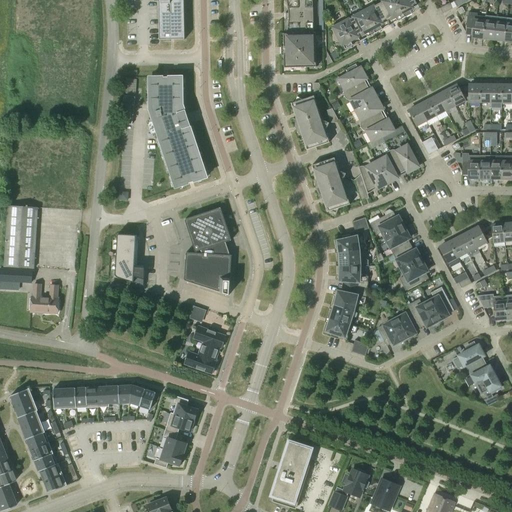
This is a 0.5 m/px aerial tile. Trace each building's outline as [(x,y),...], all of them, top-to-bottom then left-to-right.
[(16,0),(15,39),(79,41),(80,0),(16,0)] [(153,0),(154,2),(158,2),(159,40),(184,40),(183,0),(153,0)] [(286,0),(287,3),(288,8),(288,14),(286,14),(286,12),(285,12),(286,20),(286,18),(288,18),(288,24),(287,29),(286,34),(283,34),(284,46),(281,46),(281,56),(284,55),(284,68),(316,67),(315,33),(314,33),(312,0),(286,0)] [(405,18),(394,0),(381,0),(383,2),(378,4),(387,21),(395,17),(397,22),(405,18)] [(394,0),(405,18),(412,14),(409,9),(417,5),(414,0),(394,0)] [(443,14),(453,8),(450,3),(440,8),(443,14)] [(372,4),(362,10),(375,34),(382,30),(380,25),(387,21),(378,4),(373,7),(372,4)] [(460,15),(465,12),(462,7),(457,10),(460,15)] [(353,17),(348,20),(358,37),(365,33),(368,38),(375,34),(362,10),(352,15),(353,17)] [(483,38),(485,17),(477,16),(477,13),(468,12),(466,34),(472,34),(472,37),(471,37),(483,38)] [(486,16),(485,17),(483,38),(494,40),(496,17),(486,16)] [(507,19),(496,17),(494,40),(505,41),(507,19)] [(358,37),(348,20),(344,22),(343,20),(332,26),(336,34),(335,35),(334,36),(334,37),(334,38),(334,39),(334,40),(335,40),(335,41),(336,41),(336,42),(337,42),(338,42),(339,42),(340,42),(341,42),(345,50),(353,46),(350,41),(358,37)] [(343,97),(344,97),(367,85),(362,76),(364,75),(361,68),(359,69),(356,64),(346,69),(347,72),(338,77),(344,89),(344,90),(344,91),(343,93),(343,94),(344,95),(344,96),(344,97),(343,97)] [(157,120),(166,149),(179,188),(210,177),(192,124),(192,125),(188,113),(189,113),(186,104),(185,77),(153,77),(153,110),(157,120)] [(137,87),(137,78),(127,78),(126,87),(137,87)] [(318,96),(324,94),(319,83),(314,83),(314,93),(317,93),(318,96)] [(367,85),(344,97),(344,98),(344,97),(345,98),(346,99),(347,100),(348,100),(349,101),(350,101),(351,101),(356,111),(377,99),(374,93),(372,94),(367,85)] [(447,90),(455,105),(465,100),(457,86),(458,85),(457,85),(447,90)] [(480,102),(480,85),(468,85),(468,86),(469,86),(469,102),(480,102)] [(491,85),(480,85),(480,102),(491,102),(491,85)] [(501,108),(501,102),(501,85),(491,85),(491,102),(491,108),(501,108)] [(511,85),(501,85),(501,102),(511,102),(511,85)] [(447,90),(437,95),(445,110),(455,105),(447,90)] [(333,95),(327,98),(330,104),(336,101),(333,95)] [(437,95),(428,101),(436,115),(445,110),(437,95)] [(124,96),(121,123),(123,124),(132,125),(132,124),(131,124),(134,97),(135,97),(124,96)] [(297,120),(299,122),(303,136),(303,138),(307,150),(329,143),(325,131),(329,123),(322,119),(314,96),(303,100),(297,97),(292,107),(295,116),(299,118),(297,120)] [(377,99),(356,111),(361,120),(360,121),(360,122),(360,123),(360,124),(360,125),(360,126),(360,127),(360,128),(383,116),(378,107),(380,106),(377,99)] [(436,115),(428,101),(418,106),(426,120),(436,115)] [(341,107),(337,102),(332,105),(335,111),(341,107)] [(426,120),(418,106),(408,111),(408,112),(409,111),(417,126),(426,120)] [(340,123),(332,109),(327,110),(331,123),(340,123)] [(388,125),(383,116),(360,128),(361,128),(362,129),(362,130),(363,130),(364,131),(365,132),(367,132),(372,142),(377,139),(382,136),(394,130),(390,124),(388,125)] [(395,131),(399,136),(406,132),(403,127),(395,131)] [(50,197),(81,199),(84,139),(33,136),(32,157),(52,158),(50,197)] [(385,142),(382,136),(377,139),(379,145),(385,142)] [(429,155),(434,152),(438,150),(432,138),(422,143),(429,155)] [(355,149),(362,146),(359,140),(352,144),(355,149)] [(454,151),(460,148),(458,143),(451,146),(454,151)] [(389,150),(401,173),(410,168),(412,171),(418,167),(412,155),(414,154),(409,145),(397,151),(396,150),(394,150),(392,150),(391,150),(390,151),(389,150)] [(385,157),(376,162),(387,183),(394,180),(392,178),(401,173),(389,150),(389,151),(388,152),(387,153),(386,154),(386,155),(385,156),(385,157)] [(462,153),(462,156),(454,156),(458,163),(462,163),(462,176),(468,176),(468,178),(479,179),(480,156),(469,156),(469,154),(462,153)] [(480,156),(479,179),(490,179),(490,156),(480,156)] [(490,156),(490,179),(501,179),(501,156),(490,156)] [(501,156),(501,179),(511,179),(511,156),(501,156)] [(322,193),(322,195),(325,196),(323,200),(326,208),(336,214),(339,208),(350,205),(342,181),(346,174),(338,170),(334,158),(312,165),(316,178),(317,178),(322,193)] [(387,183),(376,162),(367,167),(366,167),(365,166),(364,166),(363,166),(362,166),(361,166),(360,167),(359,167),(359,166),(358,166),(361,174),(367,192),(380,185),(381,187),(387,183)] [(130,176),(131,166),(122,165),(121,175),(130,176)] [(369,198),(367,192),(361,174),(354,180),(361,201),(369,198)] [(120,200),(128,200),(129,191),(120,191),(120,200)] [(8,206),(4,267),(34,269),(37,208),(8,206)] [(184,280),(229,295),(231,255),(230,255),(225,242),(231,240),(220,208),(184,219),(195,252),(201,250),(202,253),(186,252),(184,280)] [(385,212),(385,216),(370,224),(376,235),(382,232),(384,238),(406,226),(403,220),(401,221),(398,216),(396,217),(393,212),(390,210),(385,212)] [(365,217),(359,220),(363,231),(369,229),(365,217)] [(363,231),(359,220),(352,222),(356,233),(362,231),(363,231)] [(511,240),(511,223),(503,224),(504,241),(511,240)] [(504,241),(503,224),(491,225),(491,226),(492,226),(493,242),(494,247),(505,246),(504,241)] [(409,233),(406,226),(384,238),(393,254),(411,245),(408,239),(410,238),(407,234),(409,233)] [(479,227),(469,232),(477,247),(486,242),(479,227)] [(469,232),(459,237),(467,252),(477,247),(469,232)] [(363,233),(359,234),(335,240),(336,248),(339,248),(340,252),(340,253),(358,250),(361,250),(362,251),(366,250),(363,233)] [(138,236),(119,235),(117,277),(145,286),(146,271),(146,268),(136,268),(138,236)] [(467,252),(459,237),(450,242),(457,257),(467,252)] [(457,257),(450,242),(439,248),(440,248),(451,268),(460,263),(457,257)] [(411,245),(393,254),(402,271),(423,259),(420,253),(418,254),(416,249),(414,250),(411,245)] [(340,253),(340,252),(337,253),(338,262),(341,261),(341,266),(362,266),(368,266),(368,260),(362,257),(362,251),(361,250),(358,250),(340,253)] [(423,259),(402,271),(405,276),(400,279),(406,290),(428,278),(425,272),(427,271),(425,267),(427,266),(423,259)] [(341,266),(338,266),(337,275),(341,275),(340,280),(343,280),(342,286),(367,290),(368,276),(362,273),(362,266),(341,266)] [(32,271),(0,268),(0,289),(7,290),(7,282),(19,282),(31,283),(32,271)] [(461,288),(471,283),(468,278),(459,283),(461,288)] [(477,290),(482,287),(480,282),(474,285),(477,290)] [(57,313),(58,299),(57,299),(58,286),(51,286),(50,298),(40,298),(41,285),(34,285),(33,297),(32,297),(31,312),(57,313)] [(367,290),(342,286),(341,293),(338,292),(337,297),(334,296),(332,305),(335,306),(335,305),(353,311),(356,312),(358,305),(364,303),(367,290)] [(434,298),(427,302),(439,323),(445,320),(444,318),(449,315),(447,313),(453,310),(441,287),(431,293),(434,298)] [(506,318),(504,296),(493,297),(493,294),(477,296),(484,308),(494,307),(495,319),(494,319),(506,318)] [(439,323),(427,302),(422,304),(419,299),(408,305),(411,311),(411,310),(420,328),(426,325),(427,327),(431,325),(432,326),(439,323)] [(335,305),(335,306),(334,310),(331,309),(328,318),(331,319),(351,326),(351,325),(354,316),(351,316),(353,311),(335,305)] [(203,309),(192,306),(190,311),(201,315),(203,309)] [(411,311),(394,319),(406,341),(412,337),(411,335),(416,333),(415,331),(420,328),(411,310),(411,311)] [(331,319),(329,324),(326,323),(323,332),(331,335),(331,337),(338,339),(339,337),(347,340),(349,333),(355,333),(357,327),(351,325),(351,326),(331,319)] [(406,341),(394,319),(377,328),(387,346),(393,342),(394,345),(398,342),(399,344),(406,341)] [(212,374),(216,362),(215,361),(220,347),(221,348),(225,336),(198,326),(197,330),(196,330),(194,334),(196,334),(194,338),(206,343),(201,356),(189,352),(188,356),(186,356),(185,359),(186,360),(185,364),(212,374)] [(358,354),(362,342),(355,340),(351,352),(358,354)] [(362,342),(358,354),(365,356),(369,345),(362,342)] [(469,370),(484,363),(481,357),(484,356),(478,345),(476,347),(474,343),(466,347),(468,351),(458,356),(459,357),(454,360),(458,368),(463,365),(464,366),(466,365),(469,370)] [(476,383),(478,382),(487,400),(485,401),(487,406),(498,400),(496,396),(493,397),(490,392),(491,391),(492,393),(499,389),(498,387),(500,386),(497,381),(498,380),(495,375),(494,376),(489,366),(487,368),(484,363),(469,370),(476,383)] [(119,404),(129,403),(132,385),(118,386),(119,404)] [(130,403),(139,406),(145,389),(132,385),(129,403),(130,403)] [(109,407),(109,404),(108,404),(107,386),(97,387),(98,407),(109,407)] [(109,404),(119,404),(118,386),(107,386),(108,404),(109,404)] [(76,408),(87,408),(86,387),(75,388),(76,408)] [(87,408),(98,407),(97,387),(86,387),(87,408)] [(10,396),(14,407),(33,399),(29,388),(10,396)] [(65,409),(76,408),(75,388),(64,389),(65,409)] [(54,409),(65,409),(64,389),(53,389),(53,390),(53,397),(54,403),(54,409)] [(145,389),(139,406),(150,410),(156,393),(145,389)] [(176,403),(173,414),(194,421),(198,410),(186,406),(188,400),(176,396),(174,402),(176,403)] [(14,407),(18,417),(19,418),(36,411),(37,410),(33,399),(14,407)] [(17,418),(22,429),(40,421),(36,411),(19,418),(18,417),(17,418)] [(171,413),(165,430),(177,434),(179,428),(190,432),(194,421),(173,414),(171,413)] [(22,429),(26,439),(45,432),(40,421),(22,429)] [(168,438),(164,449),(183,455),(183,454),(186,443),(175,440),(177,434),(165,430),(163,436),(168,438)] [(26,439),(30,450),(49,443),(45,432),(26,439)] [(272,501),(296,509),(310,466),(307,464),(312,448),(289,441),(282,464),(285,465),(283,471),(282,470),(272,501)] [(30,450),(34,461),(53,453),(49,443),(30,450)] [(183,455),(164,449),(161,459),(156,458),(154,464),(166,468),(168,462),(180,466),(183,454),(183,455)] [(39,472),(40,471),(57,464),(53,453),(34,461),(39,472)] [(7,459),(0,461),(0,474),(11,470),(7,459)] [(40,471),(44,482),(63,474),(58,463),(57,464),(40,471)] [(341,482),(346,484),(344,490),(337,487),(335,492),(334,492),(328,506),(341,511),(347,497),(346,497),(348,493),(359,498),(368,476),(352,469),(350,476),(345,474),(341,482)] [(0,474),(0,486),(7,484),(8,484),(15,481),(11,470),(0,474)] [(63,474),(44,482),(48,493),(67,485),(63,474)] [(387,511),(398,488),(381,481),(370,506),(385,511),(387,511)] [(0,498),(12,494),(8,484),(7,484),(0,486),(0,498)] [(0,498),(0,511),(16,505),(12,494),(0,498)] [(450,511),(455,502),(434,494),(426,511),(450,511)] [(163,511),(171,509),(170,505),(171,504),(169,498),(167,499),(167,497),(155,502),(153,496),(146,499),(151,511),(163,511)] [(411,511),(413,505),(406,503),(404,509),(411,511)]
